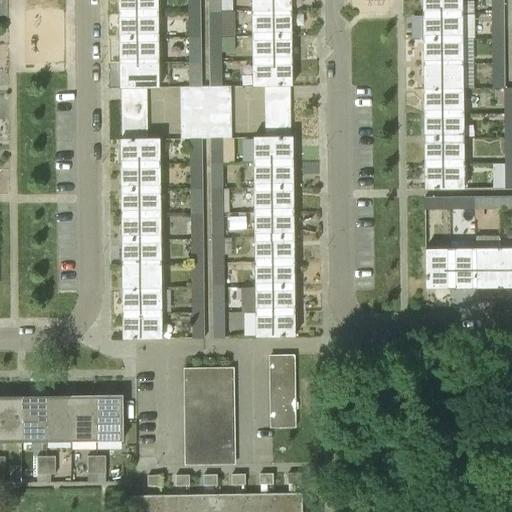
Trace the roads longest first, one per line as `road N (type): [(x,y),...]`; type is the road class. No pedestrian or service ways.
road 1 (residential): [(511,333),(372,334),(346,318),(338,292),(335,0)]
road 2 (residential): [(83,0),(87,310),(63,334),(0,340)]
